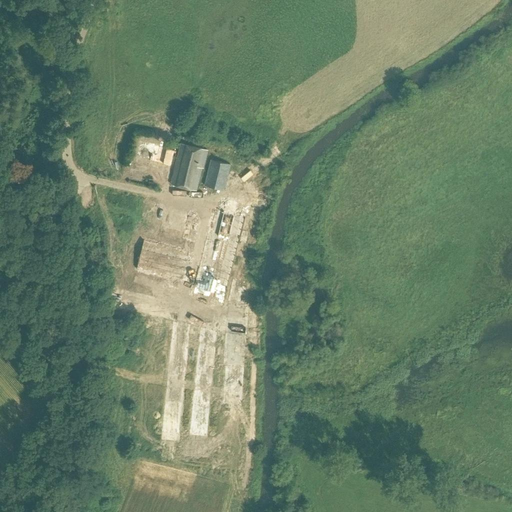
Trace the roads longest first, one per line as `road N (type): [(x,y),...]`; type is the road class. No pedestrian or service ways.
road 1 (track): [(27,511),(61,463),(74,409),(71,181)]
road 2 (unclassified): [(71,181),(68,72),(92,0)]
road 3 (unknown): [(71,181),(192,199)]
